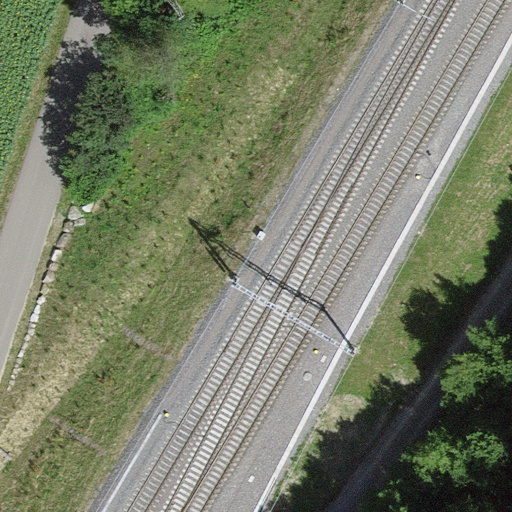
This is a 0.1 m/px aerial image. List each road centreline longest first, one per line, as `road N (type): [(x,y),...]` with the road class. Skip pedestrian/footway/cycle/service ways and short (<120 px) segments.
road 1 (unclassified): [(0,296),(101,0)]
road 2 (track): [(511,274),(363,511)]
